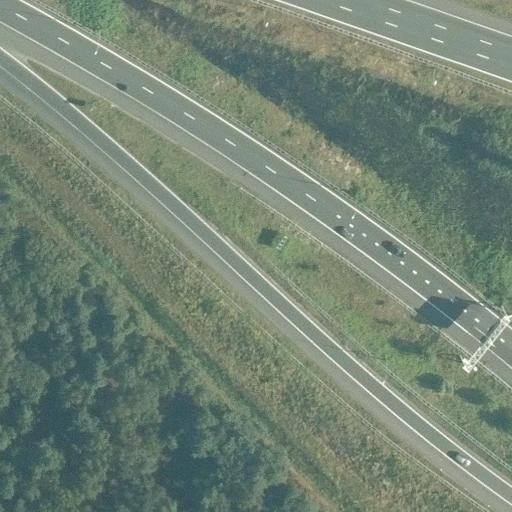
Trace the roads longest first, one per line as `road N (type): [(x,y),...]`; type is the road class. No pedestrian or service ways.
road 1 (motorway): [(0,58),(478,478),(511,499)]
road 2 (motorway): [(0,6),(192,117),(342,217),(511,351)]
road 3 (motorway): [(511,66),(323,0)]
